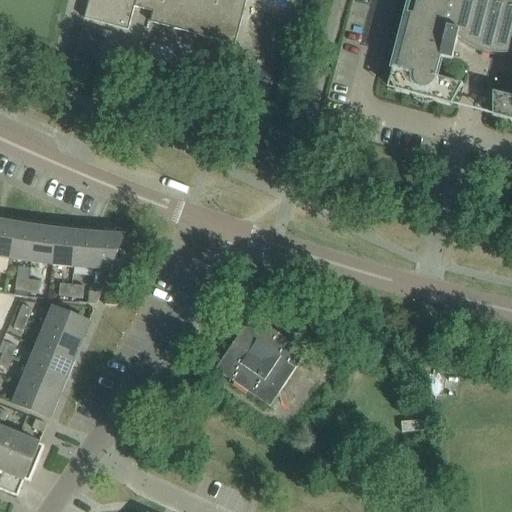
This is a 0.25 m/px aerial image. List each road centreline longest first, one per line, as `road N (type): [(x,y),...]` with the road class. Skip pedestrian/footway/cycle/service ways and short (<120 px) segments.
road 1 (residential): [(93,453),(221,226)]
road 2 (unclassified): [(221,226),(0,137)]
road 3 (residential): [(463,136),(359,109),(388,0)]
road 4 (unclassified): [(423,290),(221,226)]
road 5 (residential): [(423,290),(463,136)]
road 6 (residential): [(204,511),(93,453)]
